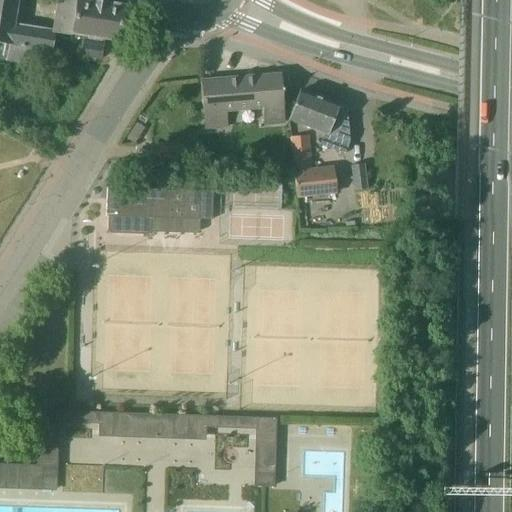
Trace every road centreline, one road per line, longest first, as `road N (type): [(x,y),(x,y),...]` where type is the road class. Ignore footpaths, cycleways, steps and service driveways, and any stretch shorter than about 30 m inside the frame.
road 1 (motorway): [(495,0),(488,511)]
road 2 (residential): [(0,276),(171,14)]
road 3 (tertiary): [(511,94),(336,47),(230,0)]
